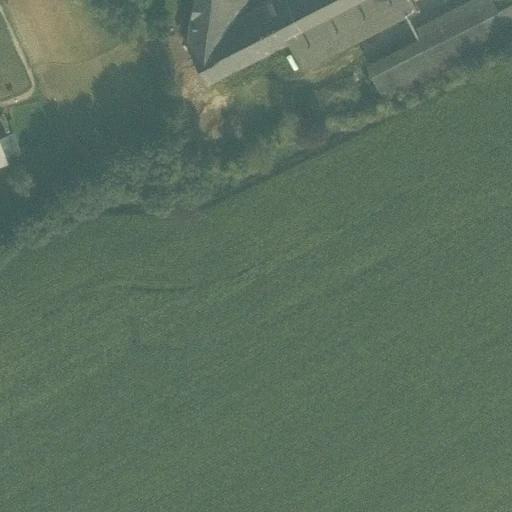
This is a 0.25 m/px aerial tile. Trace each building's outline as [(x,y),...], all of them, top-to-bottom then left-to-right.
[(190,0),(185,44),(221,24),(223,0),(190,0)] [(185,44),(204,83),(288,40),(366,0),(267,0),(246,11),(221,24),(185,44)] [(247,0),(223,0),(221,24),(246,11),(247,0)] [(416,8),(412,0),(366,0),(288,40),(303,66),(416,8)] [(511,32),(511,0),(508,0),(492,8),(488,1),(368,63),(385,96),(511,32)] [(487,0),(488,1),(492,8),(508,0),(487,0)]
